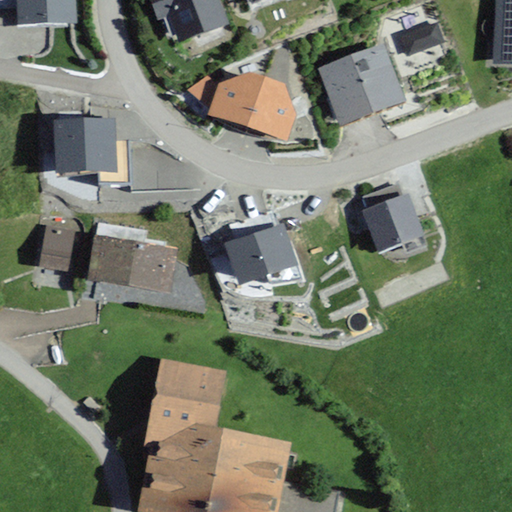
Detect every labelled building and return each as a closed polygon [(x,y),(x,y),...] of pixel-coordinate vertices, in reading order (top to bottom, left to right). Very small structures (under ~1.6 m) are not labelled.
[(12,0),(15,33),(73,29),(70,0),(12,0)] [(166,20),(176,49),(223,32),(211,0),(145,0),(154,24),(166,20)] [(511,0),(497,0),(493,65),(511,66),(511,0)] [(437,23),(400,36),(408,56),(444,42),(437,23)] [(320,68),(342,126),(405,102),(383,44),(320,68)] [(250,72),(218,84),(208,114),(288,140),(296,114),(285,83),(250,72)] [(116,118),(54,121),(56,175),(118,172),(116,118)] [(366,211),(382,253),(423,238),(407,195),(366,211)] [(225,243),(240,286),(298,266),(283,223),(225,243)] [(39,271),(66,273),(68,231),(41,230),(39,271)] [(86,283),(166,294),(171,250),(92,239),(86,283)] [(138,511),(336,511),(339,495),(287,487),(293,451),(218,439),(228,377),(163,367),(138,511)]
